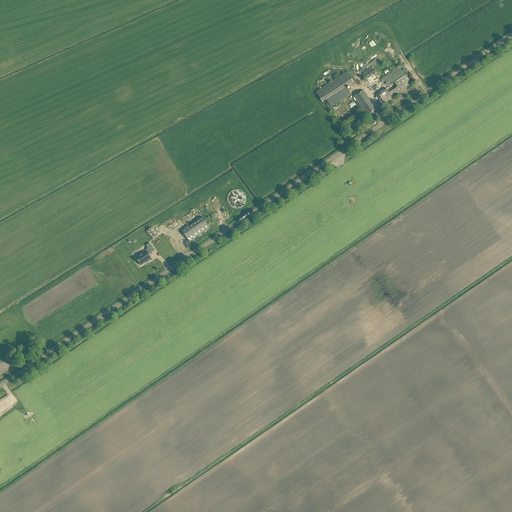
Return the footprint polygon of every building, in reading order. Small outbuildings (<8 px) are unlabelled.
[(384,104),(411,86),(399,68),(372,86),(384,104)] [(322,103),(353,83),(347,73),(316,93),(322,103)] [(352,98),(357,105),(361,110),(366,117),(367,117),(370,121),(376,117),(373,112),(376,110),(370,100),(363,91),(352,98)] [(189,242),(192,240),(210,228),(202,217),(182,232),(189,242)] [(168,226),(176,221),(173,218),(165,223),(168,226)] [(147,231),(153,240),(158,236),(152,227),(147,231)] [(150,243),(147,245),(150,250),(147,252),(136,259),(141,266),(147,261),(148,262),(152,259),(150,255),(156,250),(150,243)] [(149,275),(157,270),(154,264),(145,269),(149,275)]
